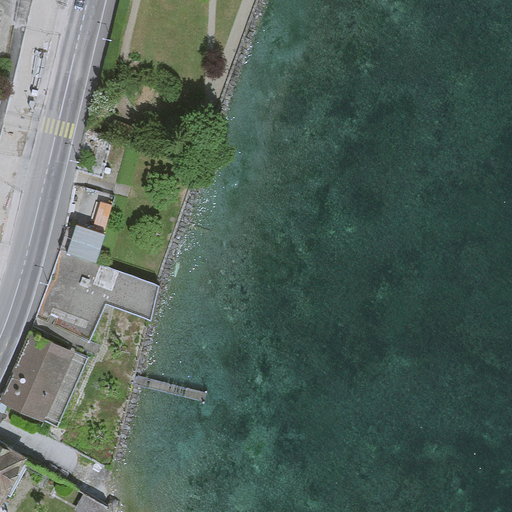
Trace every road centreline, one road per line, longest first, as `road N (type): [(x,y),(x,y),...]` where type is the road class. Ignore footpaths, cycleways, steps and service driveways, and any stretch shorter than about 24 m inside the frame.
road 1 (primary): [(0,343),(90,0)]
road 2 (primary): [(49,0),(0,213)]
